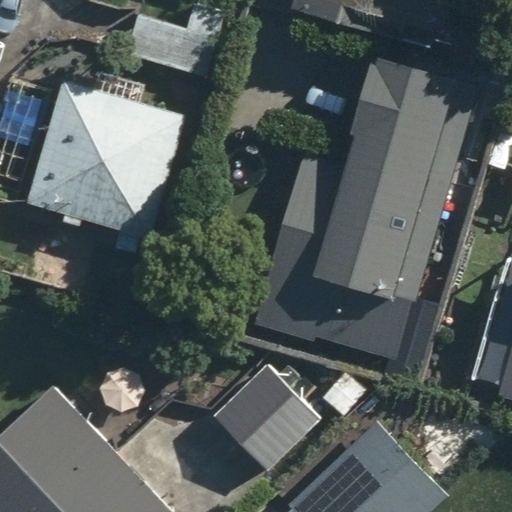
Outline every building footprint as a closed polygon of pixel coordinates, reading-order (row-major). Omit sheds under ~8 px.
[(223,19),(166,0),(139,0),(123,50),(204,77),(223,19)] [(451,0),(454,0),(467,3),(468,0),(283,0),(280,15),(367,37),(371,24),(441,42),(451,0)] [(264,245),(310,257),(306,282),(390,298),(445,85),(371,66),(345,167),(288,152),(264,245)] [(186,113),(60,82),(29,209),(155,239),(186,113)] [(511,290),(484,394),(511,402),(511,290)] [(205,426),(187,410),(138,466),(189,511),(240,511),(322,420),(277,380),(262,397),(245,382),(205,426)] [(0,439),(0,511),(159,511),(55,392),(0,439)] [(432,511),(451,494),(376,419),(282,511),(432,511)]
